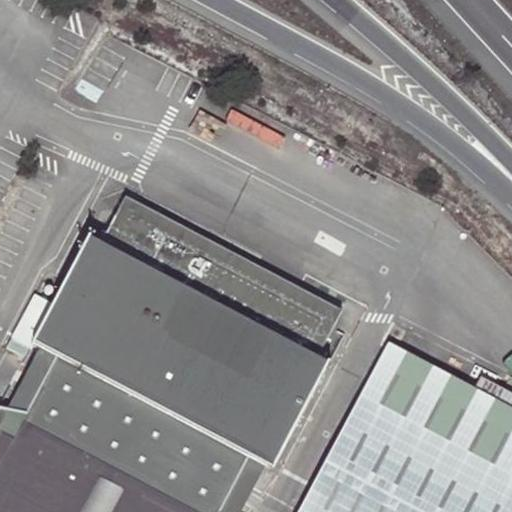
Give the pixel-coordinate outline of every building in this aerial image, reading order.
[(0,511),(219,511),(239,477),(255,486),(262,490),(273,469),(327,366),(317,359),(335,325),(119,210),(99,246),(88,241),(33,343),(41,347),(57,356),(27,413),(7,410),(0,408),(0,511)] [(7,410),(27,413),(57,356),(41,347),(7,410)] [(511,511),(511,415),(459,388),(386,349),(299,511),(511,511)] [(511,398),(466,374),(459,388),(511,415),(511,398)] [(240,511),(255,486),(239,477),(219,511),(240,511)]
